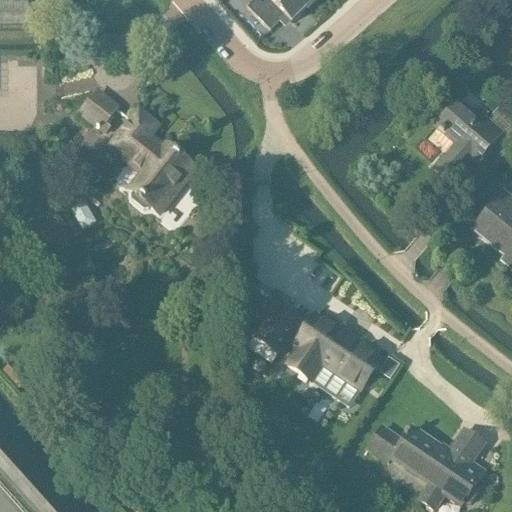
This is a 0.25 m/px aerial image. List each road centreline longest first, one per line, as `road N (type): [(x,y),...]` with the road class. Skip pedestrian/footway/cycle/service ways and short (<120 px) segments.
road 1 (residential): [(511,370),(440,315),(343,220),(275,122),(271,74)]
road 2 (residential): [(271,74),(303,65),(374,0)]
